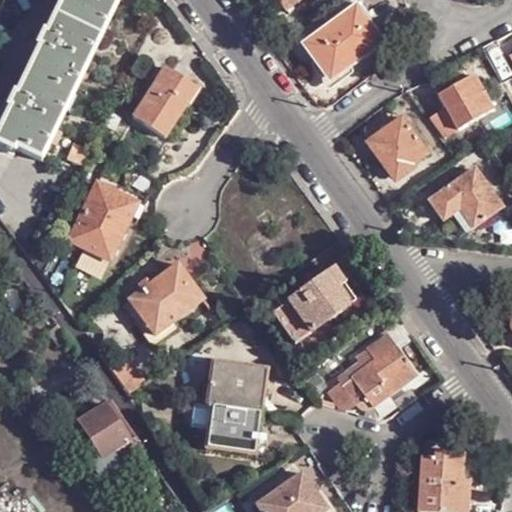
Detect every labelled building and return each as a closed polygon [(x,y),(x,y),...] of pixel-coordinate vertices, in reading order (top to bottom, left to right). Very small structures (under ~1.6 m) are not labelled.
[(18,95),(12,109),(0,132),(0,145),(17,153),(18,149),(42,161),(119,0),(63,0),(47,33),(41,47),(18,95)] [(360,0),(303,43),(324,72),(332,66),(338,74),(382,41),(357,7),(364,1),(362,0),(360,0)] [(37,44),(41,47),(47,33),(43,32),(37,44)] [(163,66),(159,71),(169,77),(173,71),(163,66)] [(332,66),(324,72),(330,80),(338,74),(332,66)] [(169,77),(159,71),(131,115),(164,136),(183,107),(188,100),(183,97),(182,97),(183,96),(191,83),(182,77),(173,71),(169,77)] [(473,74),(438,95),(445,107),(431,115),(444,137),(457,130),(493,110),(473,74)] [(183,97),(188,100),(197,86),(191,83),(183,96),(182,97),(183,97)] [(7,107),(12,109),(18,95),(13,94),(7,107)] [(367,133),(372,140),(401,118),(396,111),(367,133)] [(401,118),(372,140),(371,140),(396,177),(430,153),(403,116),(401,118)] [(468,217),(474,225),(475,227),(503,207),(475,169),(430,201),(445,219),(452,214),(460,208),(468,217)] [(94,183),(101,186),(103,180),(105,175),(99,172),(94,183)] [(82,246),(105,257),(106,258),(134,201),(110,191),(101,186),(94,183),(67,238),(82,246)] [(465,232),(474,225),(468,217),(459,224),(465,232)] [(98,267),(105,257),(82,246),(76,257),(98,267)] [(151,334),(172,320),(202,297),(177,263),(168,269),(140,288),(125,299),(151,334)] [(327,310),(330,314),(355,296),(334,266),(282,304),(290,316),(297,310),(307,323),(308,324),(327,310)] [(176,325),(172,320),(151,334),(125,299),(119,303),(150,345),(176,325)] [(297,310),(290,316),(300,329),(307,323),(297,310)] [(311,328),(330,314),(327,310),(308,324),(311,328)] [(67,332),(56,318),(45,327),(56,341),(67,332)] [(341,383),(355,403),(364,397),(381,420),(397,407),(387,393),(415,374),(386,334),(366,349),(373,359),(341,383)] [(134,353),(108,369),(125,393),(149,374),(134,353)] [(203,403),(262,410),(268,367),(209,359),(203,403)] [(33,380),(29,375),(14,388),(19,393),(33,380)] [(344,408),(355,403),(341,383),(330,390),(344,408)] [(156,473),(108,400),(75,423),(97,456),(87,464),(100,484),(118,471),(133,491),(156,473)] [(256,454),(262,410),(203,403),(186,400),(184,426),(204,428),(202,447),(256,454)] [(424,446),(422,456),(435,456),(436,449),(440,450),(438,446),(434,442),(428,443),(424,446)] [(420,510),(455,511),(456,511),(466,511),(468,493),(461,492),(461,477),(461,458),(462,451),(440,450),(436,449),(435,456),(422,456),(420,510)] [(301,473),(293,477),(305,494),(312,488),(301,473)] [(261,511),(321,511),(327,509),(313,489),(312,488),(305,494),(293,477),(255,503),(261,511)] [(327,509),(321,511),(326,511),(336,505),(322,483),(313,489),(327,509)]
